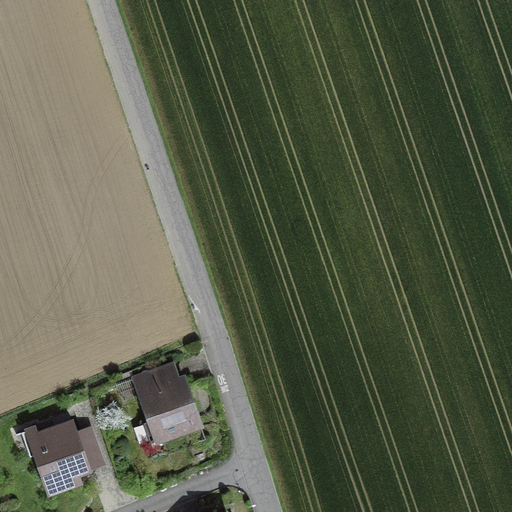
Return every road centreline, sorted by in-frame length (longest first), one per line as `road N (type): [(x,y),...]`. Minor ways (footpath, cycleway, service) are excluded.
road 1 (residential): [(256,461),(202,335),(102,0)]
road 2 (residential): [(256,461),(143,511)]
